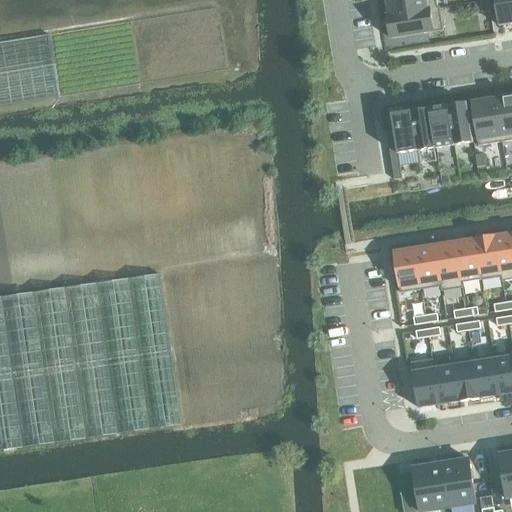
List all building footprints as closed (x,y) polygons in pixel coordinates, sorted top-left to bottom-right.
[(388,0),(390,14),(438,7),(436,0),(388,0)] [(489,0),(481,2),(483,13),(491,12),(489,0)] [(511,0),(495,0),(499,27),(511,24),(511,0)] [(390,14),(388,14),(392,39),(444,31),(440,7),(438,7),(390,14)] [(50,30),(58,92),(143,81),(135,19),(50,30)] [(189,48),(190,68),(212,68),(211,48),(189,48)] [(511,95),(495,99),(502,142),(511,140),(511,95)] [(495,99),(472,102),(479,146),(502,142),(495,99)] [(467,103),(450,106),(456,145),(473,143),(467,103)] [(450,106),(429,109),(436,148),(456,145),(450,106)] [(429,109),(413,112),(419,151),(436,148),(429,109)] [(413,112),(393,115),(395,129),(397,142),(399,154),(419,151),(413,112)] [(395,129),(387,130),(389,143),(397,142),(395,129)] [(397,142),(389,143),(391,155),(399,154),(397,142)] [(399,154),(391,155),(393,167),(401,166),(399,154)] [(484,154),(476,155),(478,167),(486,166),(484,154)] [(401,166),(393,167),(395,180),(403,178),(401,166)] [(511,233),(495,236),(501,277),(502,282),(511,280),(511,233)] [(495,236),(476,239),(482,280),(501,277),(495,236)] [(476,239),(456,242),(463,283),(482,280),(476,239)] [(456,242),(434,246),(441,286),(442,291),(464,288),(463,283),(456,242)] [(434,246),(414,249),(420,290),(441,286),(434,246)] [(414,249),(394,252),(400,293),(420,290),(414,249)] [(0,451),(180,426),(157,275),(0,297),(0,451)] [(506,303),(494,305),(496,313),(508,311),(506,303)] [(478,307),(466,309),(468,317),(479,315),(478,307)] [(466,309),(454,311),(456,319),(468,317),(466,309)] [(438,314),(426,316),(427,324),(439,322),(438,314)] [(426,316),(414,318),(415,326),(427,324),(426,316)] [(509,317),(497,318),(498,327),(510,325),(509,317)] [(480,321),(468,323),(470,331),(482,329),(480,321)] [(468,323),(456,325),(458,333),(470,331),(468,323)] [(440,327),(428,329),(429,337),(441,335),(440,327)] [(428,329),(416,331),(417,339),(429,337),(428,329)] [(511,351),(493,355),(500,395),(511,393),(511,351)] [(493,355),(474,358),(480,398),(500,395),(493,355)] [(474,358),(454,361),(461,402),(480,398),(474,358)] [(434,359),(412,363),(419,408),(441,405),(435,364),(434,359)] [(454,361),(435,364),(441,405),(461,402),(454,361)] [(511,452),(500,455),(507,499),(508,499),(511,497),(511,452)] [(470,459),(442,464),(449,508),(477,503),(470,459)] [(417,492),(402,495),(403,511),(421,511),(449,508),(442,464),(413,468),(417,492)]
